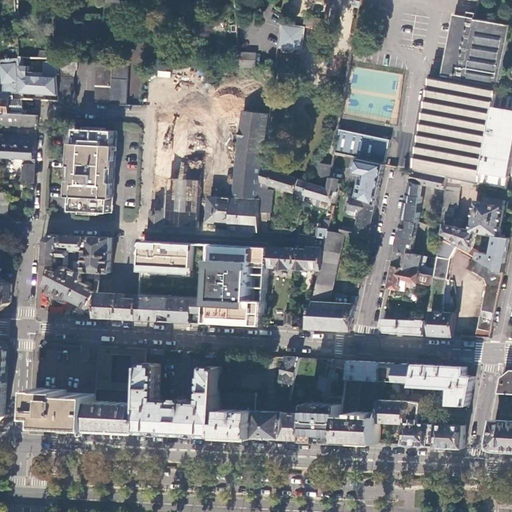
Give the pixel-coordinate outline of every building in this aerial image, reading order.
[(511,24),(476,18),(457,15),(446,76),(433,74),(416,170),(448,176),(474,182),(481,183),(496,107),(499,93),(511,25),(511,24)] [(326,29),(327,19),(306,16),(304,26),(326,29)] [(302,50),(304,26),(280,24),(278,48),(302,50)] [(240,66),(256,67),(256,53),(239,53),(240,66)] [(21,65),(21,58),(0,59),(0,66),(0,72),(0,71),(0,80),(3,81),(3,84),(5,84),(4,91),(0,90),(0,111),(26,114),(24,98),(23,92),(21,65)] [(62,101),(77,102),(77,95),(76,95),(74,85),(75,77),(77,69),(78,69),(79,59),(58,58),(60,77),(61,95),(62,101)] [(99,60),(97,104),(101,104),(113,105),(115,61),(99,60)] [(113,105),(128,106),(129,62),(115,61),(113,105)] [(60,77),(30,75),(30,66),(21,65),(23,92),(42,94),(61,95),(60,77)] [(511,95),(499,93),(496,107),(511,110),(511,95)] [(511,163),(511,110),(496,107),(481,183),(507,189),(511,163)] [(39,114),(26,114),(0,111),(0,124),(38,127),(38,123),(39,114)] [(386,163),(392,139),(340,128),(336,153),(359,158),(386,163)] [(74,209),(112,212),(116,131),(78,129),(76,170),(74,209)] [(37,145),(38,137),(0,134),(0,142),(3,143),(37,145)] [(24,182),(35,182),(36,173),(37,145),(3,143),(3,156),(3,157),(25,158),(24,182)] [(355,173),(362,174),(357,196),(378,204),(380,195),(386,163),(359,158),(355,173)] [(332,176),(334,165),(319,162),(316,182),(330,187),(332,176)] [(265,170),(264,181),(297,192),(297,190),(301,192),(307,193),(310,182),(277,171),(277,169),(264,165),(264,169),(265,170)] [(447,180),(448,176),(416,170),(413,181),(425,183),(447,188),(447,180)] [(330,187),(340,190),(343,179),(332,176),(330,187)] [(473,187),(474,182),(448,176),(447,180),(462,183),(462,184),(473,187)] [(193,212),(195,180),(174,179),(173,212),(193,212)] [(462,183),(447,180),(447,188),(461,190),(462,184),(462,183)] [(420,221),(425,183),(413,181),(413,184),(411,193),(410,196),(407,211),(406,216),(419,221),(420,221)] [(337,202),(340,190),(330,187),(310,182),(307,193),(337,202)] [(268,231),(268,219),(272,219),(274,190),(263,189),(261,231),(268,231)] [(478,232),(496,235),(502,236),(507,205),(506,205),(507,201),(487,197),(486,202),(477,200),(472,229),(450,225),(453,206),(458,207),(461,191),(447,189),(443,229),(442,229),(441,238),(457,247),(471,254),(474,247),(478,232)] [(2,192),(2,205),(10,205),(10,192),(2,192)] [(374,223),(378,204),(357,196),(350,194),(349,203),(346,205),(346,208),(350,209),(349,214),(357,216),(361,222),(358,225),(358,229),(354,228),(352,235),(364,238),(364,241),(370,242),(374,223)] [(333,218),(336,206),(329,204),(326,216),(333,218)] [(1,218),(10,218),(10,208),(10,205),(2,205),(2,214),(1,218)] [(323,228),(331,229),(333,218),(326,216),(323,228)] [(415,227),(419,221),(406,216),(404,225),(406,225),(415,227)] [(399,249),(410,252),(415,227),(406,225),(405,226),(404,227),(404,228),(403,229),(404,230),(404,231),(404,232),(402,232),(402,237),(399,249)] [(342,228),(341,233),(346,234),(352,235),(354,228),(345,226),(342,228)] [(331,230),(331,229),(323,228),(319,227),(318,236),(329,238),(331,230)] [(341,233),(331,230),(329,238),(328,246),(323,269),(321,269),(317,290),(332,293),(346,234),(341,233)] [(299,233),(299,241),(315,242),(316,236),(299,233)] [(51,234),(46,238),(46,248),(45,263),(59,264),(59,254),(66,254),(66,257),(65,266),(83,274),(87,276),(89,271),(87,271),(88,236),(61,235),(51,234)] [(504,274),(511,237),(502,236),(496,235),(491,254),(480,251),(479,259),(504,274)] [(120,237),(88,236),(87,271),(89,271),(100,271),(118,272),(120,237)] [(447,280),(451,259),(457,247),(441,238),(436,268),(434,276),(434,278),(447,280)] [(183,242),(145,240),(141,298),(140,318),(144,319),(148,319),(149,295),(209,299),(208,322),(246,324),(266,325),(270,267),(271,247),(183,242)] [(299,241),(298,248),(297,267),(321,269),(323,269),(328,246),(315,246),(315,242),(299,241)] [(271,247),(270,267),(297,267),(298,248),(271,247)] [(423,255),(410,252),(399,249),(397,258),(395,265),(419,270),(419,272),(434,276),(436,268),(430,268),(426,265),(427,262),(421,261),(423,255)] [(491,338),(504,274),(479,259),(474,256),(468,268),(484,278),(487,285),(477,337),(491,338)] [(100,271),(89,271),(87,276),(88,277),(96,278),(95,285),(96,286),(94,290),(91,289),(93,285),(90,282),(88,281),(86,283),(81,281),(83,274),(65,266),(64,265),(60,273),(52,268),(43,285),(56,292),(63,295),(73,300),(76,301),(79,303),(98,312),(99,292),(100,292),(100,271)] [(422,281),(433,283),(434,278),(434,276),(419,272),(419,270),(395,265),(393,279),(391,287),(403,289),(403,288),(407,289),(409,281),(418,284),(419,281),(422,281)] [(0,277),(0,310),(3,311),(12,303),(13,284),(0,277)] [(330,302),(332,293),(317,290),(314,301),(330,302)] [(116,317),(140,318),(141,298),(133,298),(134,294),(100,292),(99,292),(98,312),(98,313),(98,316),(116,317)] [(199,321),(208,322),(209,299),(149,295),(148,319),(156,319),(199,321)] [(330,302),(314,301),(309,327),(320,328),(351,329),(357,303),(352,303),(330,302)] [(287,310),(286,326),(294,326),(295,310),(287,310)] [(456,336),(457,313),(432,312),(431,334),(443,335),(456,336)] [(402,333),(424,334),(427,320),(419,320),(384,319),(382,326),(386,332),(402,333)] [(0,381),(7,382),(9,363),(9,348),(9,346),(8,345),(6,343),(4,341),(2,340),(0,340),(0,381)] [(106,346),(99,345),(97,388),(111,389),(111,381),(113,354),(113,347),(106,346)] [(133,356),(133,348),(113,347),(113,354),(133,356)] [(138,348),(133,348),(133,356),(131,383),(131,390),(146,391),(148,363),(147,363),(147,354),(148,354),(149,349),(138,348)] [(302,358),(288,357),(282,381),(283,381),(292,383),(291,387),(294,387),(296,382),(302,358)] [(329,364),(323,363),(324,359),(302,358),(296,382),(294,387),(291,401),(309,402),(311,402),(311,405),(309,439),(325,440),(344,441),(350,370),(339,367),(338,372),(328,369),(329,364)] [(369,361),(351,360),(350,370),(344,441),(356,442),(380,443),(381,421),(382,416),(371,415),(372,412),(360,411),(363,380),(383,381),(384,362),(369,361)] [(404,363),(384,362),(383,381),(402,381),(401,385),(415,386),(419,364),(404,363)] [(160,364),(148,363),(146,391),(146,403),(144,431),(172,432),(191,433),(219,435),(220,421),(221,400),(222,391),(223,367),(210,366),(208,368),(207,397),(206,396),(206,402),(190,401),(188,399),(180,398),(178,399),(177,401),(161,400),(161,395),(162,366),(160,364)] [(445,366),(419,364),(415,386),(454,388),(452,404),(471,405),(477,377),(468,375),(469,367),(445,366)] [(511,392),(511,370),(505,377),(502,392),(511,392)] [(111,381),(111,389),(131,390),(131,383),(111,381)] [(67,390),(37,388),(36,416),(45,417),(44,425),(62,426),(95,428),(96,400),(97,395),(67,394),(67,390)] [(258,393),(222,391),(221,400),(257,402),(258,393)] [(423,395),(414,393),(412,400),(421,402),(423,395)] [(382,416),(381,421),(409,423),(412,401),(402,401),(402,399),(398,398),(398,400),(383,399),(382,416)] [(96,400),(95,428),(113,429),(127,430),(144,431),(146,403),(96,400)] [(421,402),(412,400),(412,401),(409,423),(405,444),(418,445),(439,446),(440,425),(430,424),(431,423),(424,423),(424,419),(421,419),(424,403),(421,402)] [(293,405),(290,404),(288,412),(285,438),(297,439),(309,439),(311,405),(304,404),(304,413),(291,412),(293,405)] [(225,422),(220,421),(219,435),(239,436),(256,437),(257,411),(226,409),(225,422)] [(285,438),(288,412),(257,410),(257,411),(256,437),(271,437),(285,438)] [(511,420),(496,420),(492,442),(493,445),(496,448),(499,449),(511,449),(511,420)] [(440,424),(440,425),(439,446),(453,447),(466,448),(467,426),(440,424)]
